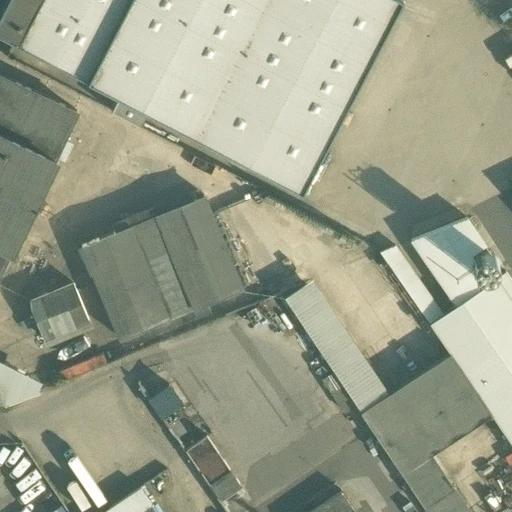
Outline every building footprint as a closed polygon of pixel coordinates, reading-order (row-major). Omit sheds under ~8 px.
[(0,35),(17,44),(39,0),(6,0),(0,13),(0,35)] [(39,0),(17,44),(118,97),(147,111),(302,192),(401,0),(39,0)] [(0,74),(0,132),(53,158),(54,157),(63,138),(77,109),(0,74)] [(139,125),(147,111),(118,97),(111,111),(139,125)] [(0,246),(9,250),(11,251),(55,159),(53,158),(0,132),(0,246)] [(63,138),(54,157),(65,162),(74,144),(63,138)] [(82,245),(121,339),(243,289),(204,195),(82,245)] [(425,260),(456,305),(503,273),(498,266),(498,262),(496,258),(493,255),(490,253),(464,216),(405,241),(415,264),(425,260)] [(379,251),(429,323),(442,315),(394,245),(381,251),(379,251)] [(0,246),(0,268),(9,250),(0,246)] [(511,281),(505,272),(503,273),(456,305),(442,315),(429,323),(450,353),(492,415),(511,444),(511,281)] [(285,297),(361,411),(388,393),(372,368),(312,279),(285,297)] [(29,302),(44,339),(89,320),(74,284),(29,302)] [(450,353),(388,393),(361,411),(360,412),(399,471),(401,474),(409,486),(424,508),(426,511),(469,511),(453,488),(432,454),(492,415),(450,353)] [(0,359),(0,368),(10,373),(37,389),(42,381),(0,359)] [(39,391),(37,389),(10,373),(0,368),(0,400),(7,404),(27,396),(39,391)] [(169,382),(147,397),(161,418),(184,403),(169,382)] [(167,424),(172,432),(179,426),(174,419),(167,424)] [(185,451),(218,499),(240,483),(207,435),(185,451)] [(140,487),(102,511),(143,511),(153,506),(140,487)] [(355,511),(340,489),(306,511),(355,511)]
